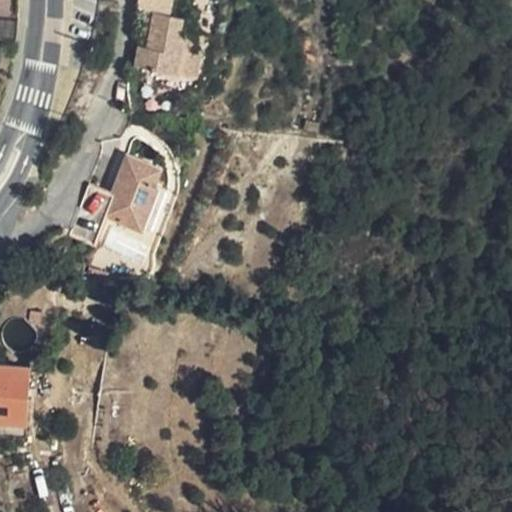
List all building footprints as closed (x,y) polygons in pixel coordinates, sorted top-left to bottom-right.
[(158,30),(156,40),(155,42),(196,45),(198,33),(182,30),(185,14),(155,10),(153,29),(158,30)] [(140,67),(181,73),(185,47),(195,49),(196,45),(155,42),(154,48),(150,46),(143,45),(140,67)] [(192,74),(195,49),(185,47),(181,73),(192,74)] [(132,154),(122,182),(129,185),(125,195),(117,192),(92,182),(73,232),(98,241),(110,213),(146,227),(155,203),(164,206),(171,189),(158,184),(164,167),(132,154)] [(122,182),(117,192),(125,195),(129,185),(122,182)] [(154,230),(164,206),(155,203),(146,227),(154,230)] [(0,420),(27,422),(29,367),(0,364),(0,420)]
